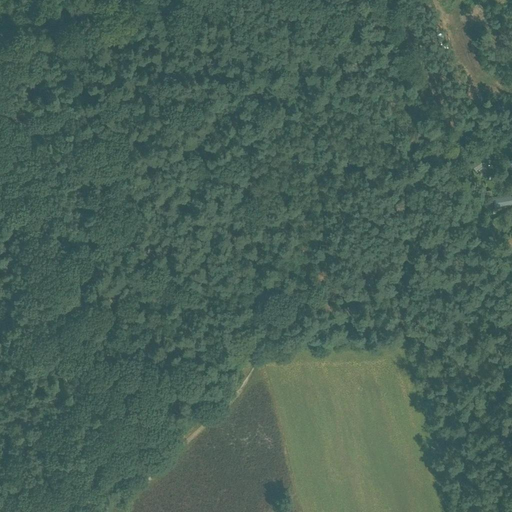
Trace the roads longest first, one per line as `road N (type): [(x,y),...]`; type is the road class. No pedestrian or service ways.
road 1 (track): [(157,468),(141,414),(76,303),(0,126)]
road 2 (track): [(266,345),(224,406),(96,511)]
